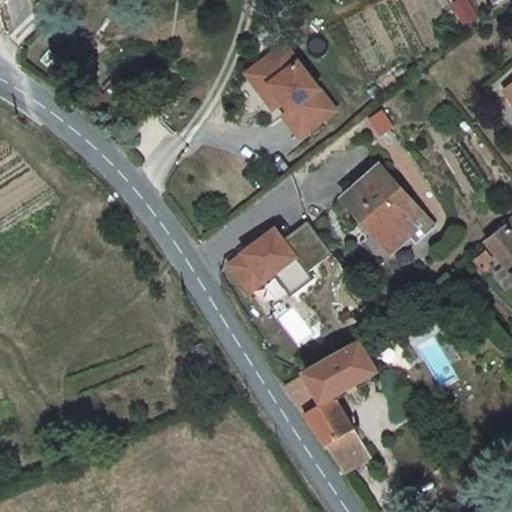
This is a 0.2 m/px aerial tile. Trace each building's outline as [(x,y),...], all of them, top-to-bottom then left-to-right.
[(287,40),(262,59),(275,77),(262,87),(275,103),(287,94),(295,104),(285,111),(301,133),(336,107),(287,40)] [(262,59),(249,69),(262,87),(275,77),(262,59)] [(382,163),(344,196),(363,217),(372,209),(395,235),(423,210),(382,163)] [(393,254),(404,245),(395,235),(372,209),(363,217),(361,219),(393,254)] [(423,210),(395,235),(404,245),(415,234),(419,238),(435,223),(423,210)] [(511,215),(501,223),(504,226),(486,240),(511,271),(511,215)] [(279,226),(231,263),(251,290),(275,272),(292,294),(315,276),(309,269),(334,251),(309,218),(286,236),(279,226)] [(362,341),(285,384),(327,444),(353,428),(334,396),(378,371),(362,341)] [(370,454),(353,428),(327,444),(346,470),(370,454)]
